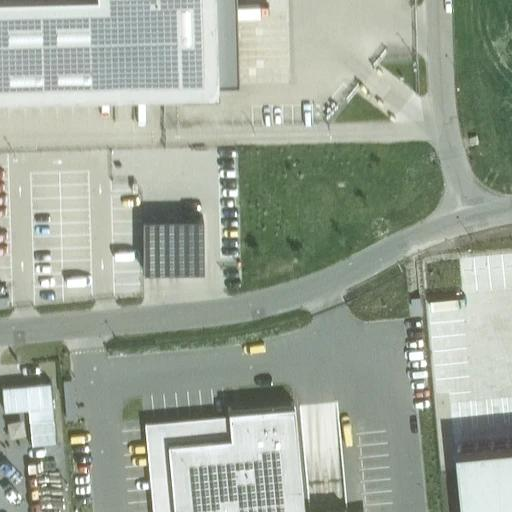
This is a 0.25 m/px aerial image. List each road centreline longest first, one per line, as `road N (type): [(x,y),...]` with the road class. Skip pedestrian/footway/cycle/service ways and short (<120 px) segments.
road 1 (unclassified): [(468,219),(266,304),(0,333)]
road 2 (unclassified): [(468,219),(445,133),(437,0)]
